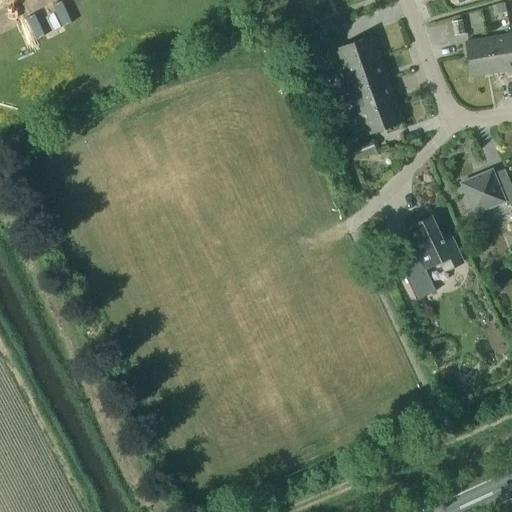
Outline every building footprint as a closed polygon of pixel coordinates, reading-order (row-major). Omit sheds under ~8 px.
[(464,21),(454,22),(456,36),(466,34),(464,21)] [(487,40),(493,75),(511,71),(511,51),(509,36),(487,40)] [(343,73),(381,60),(374,38),(336,51),(343,73)] [(493,75),(487,40),(464,44),(470,78),(493,75)] [(319,44),(293,53),(297,66),(324,57),(319,44)] [(351,94),(388,81),(381,60),(343,73),(351,94)] [(358,116),(396,103),(388,81),(351,94),(358,116)] [(310,83),(298,89),(306,104),(317,98),(310,83)] [(396,103),(358,116),(365,137),(403,125),(396,103)] [(379,153),(374,138),(351,146),(356,161),(379,153)] [(511,206),(511,192),(508,182),(505,174),(494,179),(491,172),(460,185),(472,217),(504,204),(506,209),(511,206)] [(464,262),(451,236),(444,240),(432,217),(406,231),(416,249),(396,260),(417,298),(435,289),(426,270),(441,262),(446,271),(464,262)]
